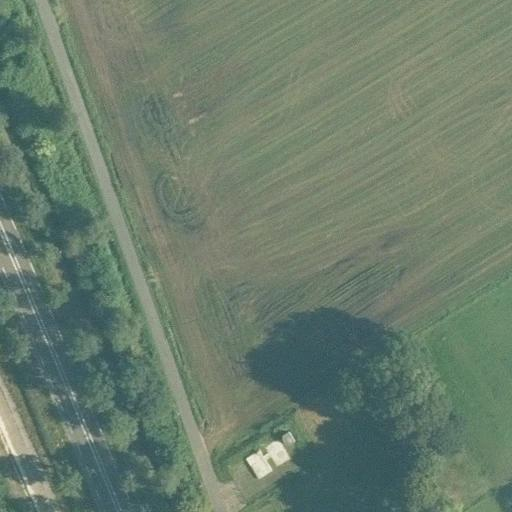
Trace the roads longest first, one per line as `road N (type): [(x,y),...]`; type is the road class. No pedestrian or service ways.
road 1 (unclassified): [(219,511),(38,0)]
road 2 (primary): [(121,511),(0,233)]
